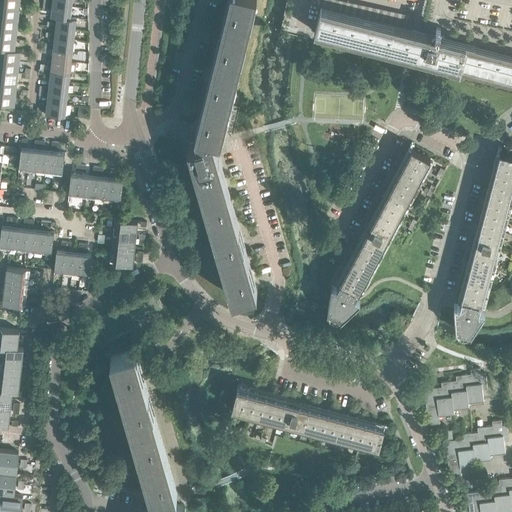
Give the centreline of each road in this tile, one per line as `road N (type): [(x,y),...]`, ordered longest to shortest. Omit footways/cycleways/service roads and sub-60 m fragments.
road 1 (residential): [(387,364),(436,300),(478,153)]
road 2 (residential): [(336,226),(401,116),(478,153)]
road 3 (residential): [(194,491),(162,376),(207,308)]
road 4 (residential): [(272,329),(279,269),(238,135)]
road 5 (residential): [(135,133),(175,111),(208,0)]
road 6 (residential): [(292,342),(285,372),(379,396),(388,409)]
road 7 (residential): [(95,0),(96,106),(104,132)]
road 8 (residential): [(135,133),(142,0)]
road 9 (residential): [(172,259),(68,313),(60,325)]
road 10 (residential): [(172,259),(135,133)]
road 11 (residential): [(30,130),(39,0)]
road 12 (residential): [(434,476),(387,364)]
